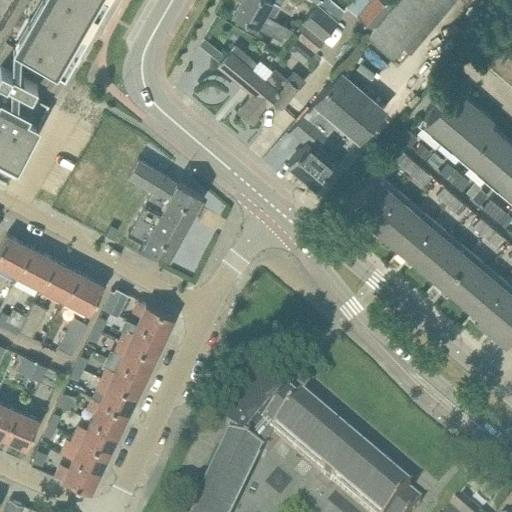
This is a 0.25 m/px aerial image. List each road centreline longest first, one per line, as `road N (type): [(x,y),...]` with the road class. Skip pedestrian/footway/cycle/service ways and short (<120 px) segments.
road 1 (tertiary): [(275,207),(351,309),(473,421),(511,442)]
road 2 (tertiary): [(494,387),(275,207)]
road 3 (tertiary): [(275,207),(169,121),(143,83),(141,64),(173,0)]
road 4 (residential): [(208,311),(0,197)]
road 5 (residential): [(112,511),(208,311)]
